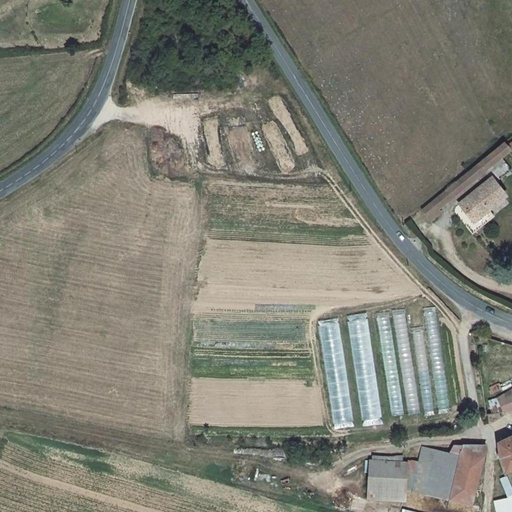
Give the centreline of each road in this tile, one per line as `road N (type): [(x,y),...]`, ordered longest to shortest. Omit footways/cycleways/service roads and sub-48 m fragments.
road 1 (tertiary): [(511,326),(473,312),(416,262),(369,203),(242,0)]
road 2 (tertiary): [(0,190),(50,157),(87,113),(128,0)]
road 3 (unknown): [(473,312),(462,342),(477,433),(511,420)]
road 4 (unknown): [(511,291),(447,257),(434,227),(450,201)]
